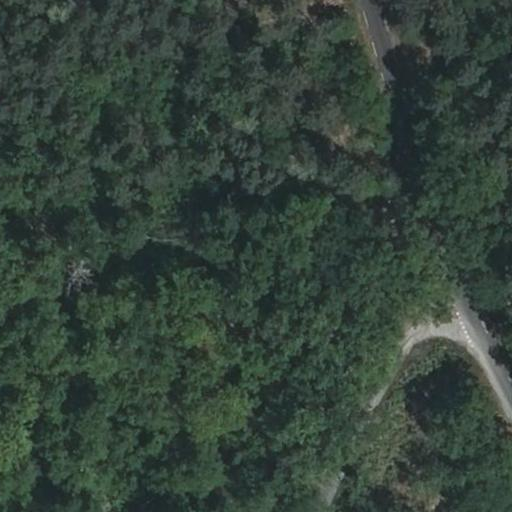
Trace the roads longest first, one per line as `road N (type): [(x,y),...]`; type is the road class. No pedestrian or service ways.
road 1 (tertiary): [(455,271),(395,110),(369,0)]
road 2 (unclassified): [(318,511),(455,271)]
road 3 (tertiary): [(511,397),(455,271)]
